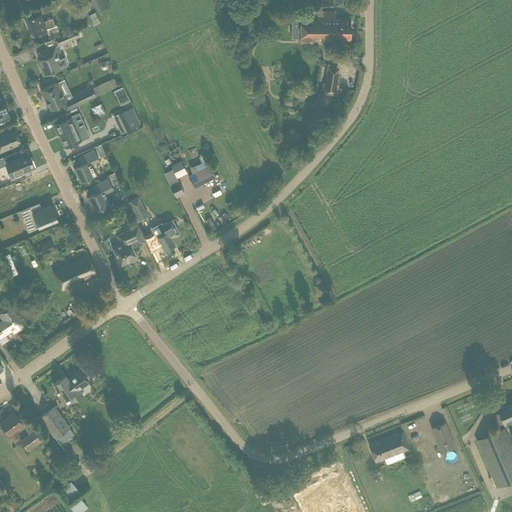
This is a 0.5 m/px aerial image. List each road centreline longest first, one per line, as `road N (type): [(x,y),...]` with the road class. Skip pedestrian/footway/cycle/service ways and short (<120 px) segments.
road 1 (unclassified): [(125,304),(241,445),(268,459),(289,458),(511,367)]
road 2 (unclassified): [(125,304),(262,209),(341,127),(366,69),(370,0)]
road 3 (residential): [(125,304),(0,49)]
road 4 (residential): [(0,393),(125,304)]
